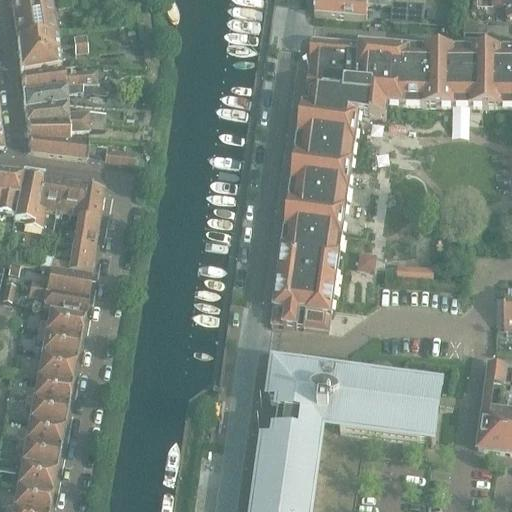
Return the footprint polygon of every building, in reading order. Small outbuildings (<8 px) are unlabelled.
[(46,0),(11,6),(16,42),(44,36),(56,35),(56,34),(51,0),(46,0)] [(316,0),(316,3),(367,7),(367,8),(391,10),(391,0),(316,0)] [(511,22),(511,0),(492,1),(492,10),(506,10),(506,22),(511,22)] [(69,1),(56,3),(57,11),(70,9),(69,1)] [(316,3),(314,20),(366,24),(367,8),(367,7),(316,3)] [(391,25),(408,27),(409,9),(392,8),(391,25)] [(463,29),(463,38),(486,38),(487,29),(463,29)] [(16,42),(18,58),(57,51),(56,35),(44,36),(16,42)] [(85,40),(72,41),(73,49),(86,48),(85,40)] [(341,242),(346,210),(347,196),(348,196),(352,164),(352,163),(354,149),(355,143),(359,119),(370,120),(386,123),(387,109),(403,110),(422,110),(422,111),(454,111),(459,111),(468,111),(501,112),(501,111),(511,111),(511,54),(502,54),(502,53),(500,53),(469,53),(455,53),(446,53),(422,53),(408,53),(408,52),(359,48),(359,49),(310,44),(306,96),(310,96),(309,109),(301,108),(296,142),(297,142),(295,155),(294,155),(290,188),(289,202),(288,202),(284,234),(282,248),(273,312),(276,313),(274,328),(328,336),(330,320),(340,256),(339,256),(341,242)] [(86,48),(73,49),(74,57),(87,56),(86,48)] [(59,67),(57,51),(18,58),(20,75),(59,67)] [(20,79),(22,96),(65,90),(82,89),(95,90),(95,77),(63,79),(62,72),(20,79)] [(22,97),(24,114),(66,107),(66,98),(82,96),(82,89),(65,90),(22,96),(22,97)] [(82,89),(82,97),(104,98),(105,91),(82,89)] [(66,107),(24,114),(25,127),(82,125),(86,125),(96,125),(104,126),(104,117),(96,116),(88,116),(67,117),(66,107)] [(82,125),(25,127),(27,142),(69,143),(68,136),(82,135),(96,134),(104,135),(104,126),(96,125),(86,125),(82,125)] [(86,164),(103,167),(131,171),(133,159),(105,155),(105,152),(87,150),(87,143),(69,143),(27,142),(29,156),(86,164)] [(5,176),(0,200),(0,230),(3,231),(6,216),(14,218),(22,179),(5,176)] [(22,179),(14,218),(13,222),(24,224),(24,229),(41,232),(45,213),(37,212),(41,181),(22,179)] [(37,212),(45,213),(55,215),(54,218),(58,219),(63,185),(41,181),(37,212)] [(63,185),(58,219),(62,220),(63,217),(76,219),(98,223),(103,191),(63,185)] [(76,219),(72,247),(94,251),(98,223),(76,219)] [(57,232),(55,246),(61,247),(63,232),(57,232)] [(40,259),(38,271),(49,273),(49,271),(89,278),(94,251),(72,247),(69,266),(52,263),(52,259),(40,257),(40,259)] [(11,265),(8,277),(16,279),(19,267),(11,265)] [(31,283),(29,290),(87,301),(91,278),(89,278),(49,271),(49,273),(47,286),(31,283)] [(396,271),(395,282),(431,283),(432,273),(396,271)] [(2,303),(1,304),(10,307),(14,290),(5,288),(2,303)] [(42,311),(84,318),(87,301),(29,290),(28,299),(44,302),(42,311)] [(39,325),(37,335),(79,343),(83,320),(47,314),(45,326),(39,325)] [(41,344),(39,358),(75,365),(79,343),(37,335),(36,343),(41,344)] [(39,358),(35,380),(71,387),(75,365),(39,358)] [(432,450),(432,449),(440,392),(270,368),(265,405),(278,407),(277,415),(289,417),(285,439),(274,437),(273,446),(262,444),(252,511),(311,511),(322,434),(432,450)] [(489,369),(486,389),(502,391),(505,372),(489,369)] [(27,391),(25,401),(67,408),(71,387),(35,380),(33,392),(27,391)] [(29,411),(27,424),(63,430),(67,408),(25,401),(23,410),(29,411)] [(507,416),(483,413),(477,453),(501,457),(507,416)] [(511,458),(511,417),(507,416),(501,457),(511,458)] [(19,434),(17,445),(59,452),(63,430),(27,424),(25,435),(19,434)] [(21,453),(19,467),(55,474),(59,452),(17,445),(16,452),(21,453)] [(19,467),(15,489),(51,496),(55,474),(19,467)] [(6,501),(5,510),(15,511),(48,511),(51,496),(15,489),(12,502),(6,501)]
